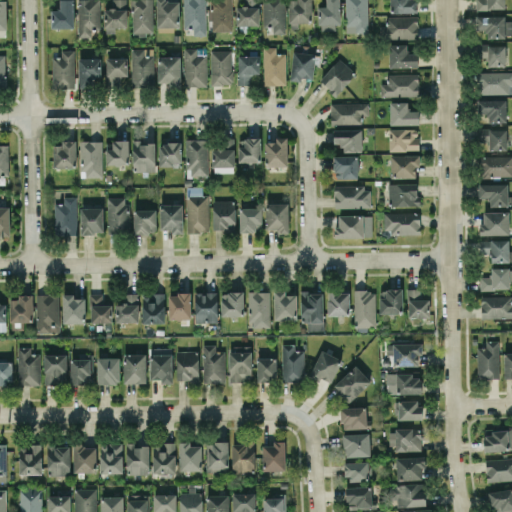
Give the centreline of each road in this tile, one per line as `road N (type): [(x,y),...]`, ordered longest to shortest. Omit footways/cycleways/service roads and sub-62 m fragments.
road 1 (residential): [(464,511),(448,260),(448,0)]
road 2 (residential): [(448,260),(0,265)]
road 3 (residential): [(307,426),(280,412),(0,416)]
road 4 (residential): [(0,114),(274,111),(298,121)]
road 5 (residential): [(28,0),(33,265)]
road 6 (residential): [(298,121),(306,261)]
